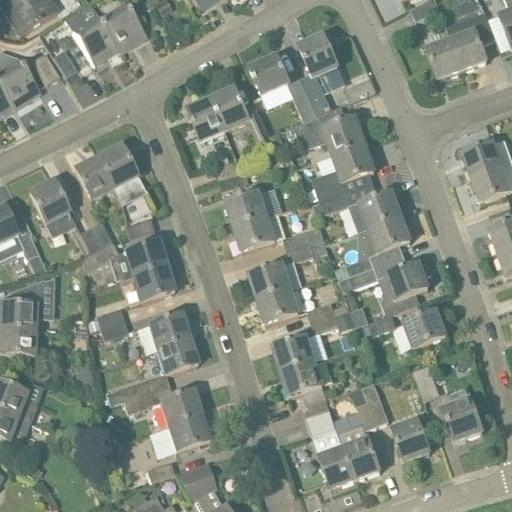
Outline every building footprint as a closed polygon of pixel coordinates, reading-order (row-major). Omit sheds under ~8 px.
[(0,0),(0,9),(4,16),(28,0),(0,0)] [(47,0),(28,0),(4,16),(20,41),(58,17),(47,0)] [(191,0),(201,15),(202,14),(200,11),(213,2),(215,6),(224,0),(191,0)] [(511,0),(503,0),(509,15),(499,19),(511,52),(511,0)] [(434,2),(410,15),(417,27),(438,14),(434,2)] [(90,8),(64,25),(94,71),(95,70),(93,67),(106,58),(108,62),(119,55),(100,24),(100,23),(90,8)] [(100,24),(119,55),(121,59),(122,58),(120,54),(133,46),(135,50),(146,43),(125,8),(100,23),(100,24)] [(484,19),(470,23),(475,35),(481,51),(494,46),(484,19)] [(470,23),(446,33),(451,44),(462,75),(486,66),(481,51),(475,35),(470,23)] [(323,41),(298,53),(312,84),(314,83),(337,72),(323,41)] [(451,44),(426,53),(438,85),(462,75),(451,44)] [(0,58),(0,89),(13,111),(27,102),(29,106),(40,99),(19,64),(8,71),(0,58)] [(47,59),(33,67),(48,92),(62,84),(47,59)] [(278,62),(250,74),(263,103),(290,90),(278,62)] [(71,66),(61,73),(68,83),(78,76),(71,66)] [(312,84),(303,89),(308,100),(318,123),(321,122),(330,118),(320,94),(314,83),(312,84)] [(0,115),(2,118),(12,112),(14,115),(15,114),(13,111),(0,89),(0,115)] [(303,89),(290,94),(305,129),(318,123),(308,100),(303,89)] [(235,94),(211,105),(225,136),(247,126),(261,157),(274,152),(255,111),(245,116),(235,94)] [(211,105),(187,116),(201,147),(225,136),(211,105)] [(305,129),(294,133),(298,144),(324,135),(328,147),(333,162),(365,151),(356,125),(345,128),(340,114),(330,118),(321,122),(318,123),(305,129)] [(494,149),(463,160),(472,183),(502,173),(494,149)] [(338,176),(312,185),(320,208),(346,199),(342,188),(374,177),(365,151),(333,162),(338,176)] [(120,152),(97,164),(113,194),(121,210),(144,198),(136,183),(120,152)] [(97,164),(74,175),(90,206),(113,194),(97,164)] [(238,165),(214,173),(218,185),(242,177),(238,165)] [(502,173),(472,183),(481,208),(511,198),(502,173)] [(242,177),(218,185),(222,198),(246,190),(242,177)] [(52,187),(29,199),(46,231),(55,226),(62,238),(76,231),(69,219),(52,187)] [(261,197),(226,209),(234,233),(269,222),(283,217),(275,194),(261,198),(261,197)] [(358,211),(351,214),(360,237),(366,235),(368,234),(401,222),(392,198),(358,211)] [(320,208),(309,212),(313,225),(326,220),(351,212),(346,199),(320,208)] [(14,208),(0,214),(0,264),(21,255),(26,265),(29,264),(39,260),(14,208)] [(269,222),(234,233),(242,258),(277,247),(269,222)] [(359,266),(346,271),(350,283),(398,265),(393,253),(410,247),(401,222),(368,234),(372,244),(369,245),(360,249),(359,266)] [(150,224),(126,232),(130,243),(154,237),(150,224)] [(101,227),(90,233),(101,255),(113,248),(101,227)] [(511,227),(490,236),(498,259),(511,254),(511,227)] [(319,232),(283,244),(287,256),(323,244),(319,232)] [(90,233),(79,239),(90,261),(101,255),(90,233)] [(323,244),(287,256),(291,268),(327,256),(323,244)] [(90,261),(85,264),(86,278),(96,272),(109,266),(116,287),(120,286),(120,287),(131,284),(166,273),(158,248),(123,259),(119,260),(113,248),(101,255),(90,261)] [(511,254),(498,259),(507,284),(511,282),(511,254)] [(29,264),(38,283),(48,278),(39,260),(29,264)] [(350,283),(341,287),(346,299),(390,283),(398,303),(398,304),(384,309),(389,322),(392,321),(419,310),(415,300),(428,295),(419,270),(402,276),(398,265),(350,283)] [(284,270),(250,281),(258,306),(292,294),(284,270)] [(166,273),(131,284),(139,309),(174,298),(166,273)] [(0,310),(0,323),(0,335),(36,337),(37,324),(39,324),(40,287),(10,298),(15,311),(0,310)] [(292,294),(258,306),(266,331),(300,319),(292,294)] [(331,309),(307,317),(311,329),(335,321),(331,309)] [(120,314),(96,322),(100,334),(124,326),(120,314)] [(437,318),(403,331),(412,355),(446,342),(437,318)] [(181,320),(146,332),(154,357),(189,346),(181,320)] [(335,321),(311,329),(315,341),(339,333),(335,321)] [(389,322),(368,330),(373,342),(396,333),(392,321),(389,322)] [(97,326),(88,328),(91,338),(100,336),(97,326)] [(124,326),(100,334),(104,346),(128,338),(124,326)] [(368,330),(357,334),(362,347),(373,344),(373,342),(368,330)] [(0,335),(0,362),(36,363),(36,337),(0,335)] [(308,343),(274,354),(281,378),(316,367),(308,343)] [(189,346),(154,357),(162,381),(197,370),(189,346)] [(316,367),(281,378),(290,403),(324,392),(316,367)] [(429,372),(414,377),(425,408),(437,403),(437,402),(439,401),(429,372)] [(145,387),(120,395),(124,407),(149,400),(145,387)] [(0,389),(0,416),(30,428),(36,412),(25,408),(28,400),(0,389)] [(375,390),(363,394),(377,432),(389,427),(380,404),(375,390)] [(363,394),(351,399),(363,430),(365,436),(377,432),(363,394)] [(120,397),(106,401),(109,413),(123,409),(120,397)] [(193,397),(158,409),(166,434),(201,422),(193,397)] [(439,401),(437,402),(437,403),(455,448),(482,438),(469,404),(454,410),(449,397),(439,401)] [(149,400),(124,407),(128,419),(152,411),(149,400)] [(326,404),(302,412),(306,424),(330,416),(326,404)] [(0,416),(0,444),(7,447),(10,448),(15,434),(26,438),(30,428),(0,416)] [(330,416),(306,424),(310,436),(333,428),(330,416)] [(201,422),(166,434),(174,458),(209,447),(201,422)] [(417,424),(392,433),(404,467),(430,458),(417,424)] [(333,428),(310,436),(320,463),(332,494),(356,486),(344,454),(338,439),(333,428)] [(363,430),(338,439),(344,454),(356,486),(380,476),(365,436),(363,430)] [(170,468),(146,476),(150,488),(174,480),(170,468)] [(205,470),(177,480),(188,502),(202,498),(213,495),(205,470)] [(340,507),(362,500),(359,488),(336,495),(340,507)] [(209,511),(202,498),(188,502),(193,511),(209,511)] [(161,511),(155,501),(144,507),(147,511),(161,511)]
